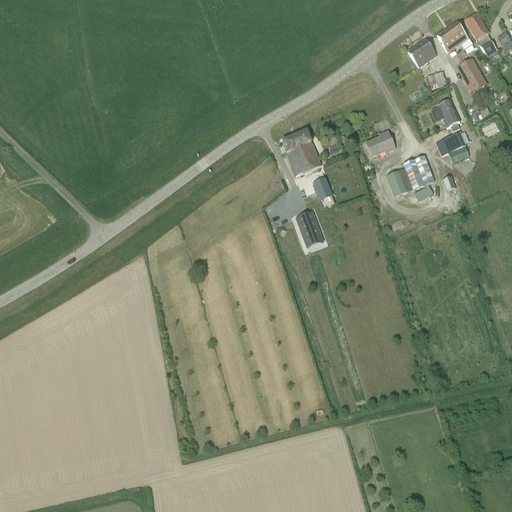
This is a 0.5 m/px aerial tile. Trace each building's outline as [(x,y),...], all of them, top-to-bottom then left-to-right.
[(476,16),(463,23),(476,43),(480,48),(479,48),(484,56),(487,60),(497,54),(494,50),(495,50),(487,36),(488,36),(476,16)] [(456,52),(461,49),(464,52),(472,47),(467,40),(456,24),(436,37),(446,55),(454,49),(456,52)] [(435,58),(425,42),(407,54),(418,70),(435,58)] [(462,63),(474,56),(470,49),(458,57),(462,63)] [(471,94),(486,86),(472,60),(457,68),(471,94)] [(430,91),(431,91),(431,92),(446,87),(442,74),(427,78),(430,91)] [(456,125),(459,124),(449,103),(438,108),(439,109),(430,113),(436,124),(442,122),(446,130),(449,129),(452,135),(459,131),(456,125)] [(306,133),(281,142),(295,179),(320,169),(306,133)] [(394,151),(387,134),(378,138),(379,139),(365,146),(371,159),(385,153),(386,155),(394,151)] [(459,134),(435,145),(441,159),(447,156),(451,166),(468,159),(464,149),(465,148),(459,134)] [(433,183),(424,159),(414,162),(402,166),(404,171),(399,173),(385,178),(394,200),(407,195),(407,194),(413,192),(413,191),(423,188),(433,183)] [(318,201),(331,196),(324,180),(322,174),(311,178),(313,184),(312,185),(318,201)] [(455,190),(451,178),(442,181),(447,193),(455,190)] [(433,196),(428,188),(413,197),(418,205),(433,196)] [(297,219),(305,243),(320,238),(311,214),(297,219)]
